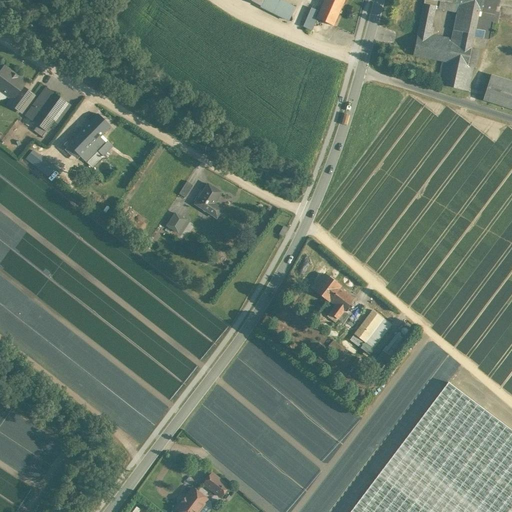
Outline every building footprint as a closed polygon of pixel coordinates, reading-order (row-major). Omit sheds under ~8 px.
[(262,0),(260,6),(288,20),(295,8),(279,0),(262,0)] [(323,0),(319,11),(316,18),(333,26),(344,0),(323,0)] [(433,0),(439,1),(438,8),(444,9),(443,12),(450,13),(451,10),(452,3),(443,1),(443,0),(433,0)] [(497,0),(443,0),(443,1),(452,3),(479,8),(479,11),(494,14),(497,0)] [(473,39),(479,11),(479,8),(452,3),(451,10),(456,12),(452,31),(460,32),(460,35),(461,37),(473,39)] [(422,4),(416,31),(431,34),(432,28),(430,27),(434,6),(422,4)] [(311,8),(303,27),(311,31),(316,18),(319,11),(311,8)] [(471,47),(460,45),(452,39),(451,38),(431,34),(416,31),(411,55),(442,61),(467,66),(473,68),(475,68),(479,50),(471,48),(471,47)] [(461,37),(460,35),(460,32),(452,31),(451,38),(452,39),(460,45),(471,47),(473,39),(461,37)] [(467,66),(442,61),(437,85),(462,90),(467,66)] [(467,66),(462,90),(468,91),(473,68),(467,66)] [(25,82),(4,67),(0,72),(0,89),(12,99),(13,99),(22,87),(25,82)] [(511,81),(491,75),(483,100),(511,109),(511,81)] [(22,87),(13,99),(12,99),(9,103),(21,112),(33,95),(22,87)] [(46,88),(25,116),(38,125),(46,131),(53,121),(57,123),(70,105),(46,88)] [(98,114),(85,126),(98,139),(100,137),(111,126),(98,114)] [(46,131),(38,125),(34,130),(42,137),(46,131)] [(85,126),(68,144),(86,162),(105,142),(100,137),(98,139),(85,126)] [(55,168),(32,150),(26,158),(48,176),(55,168)] [(187,181),(179,194),(185,198),(193,185),(187,181)] [(208,184),(195,204),(216,218),(222,209),(214,204),(221,192),(208,184)] [(165,225),(178,233),(187,219),(174,211),(165,225)] [(340,286),(325,274),(313,290),(328,301),(329,300),(335,305),(329,313),(338,319),(353,299),(338,288),(340,286)] [(383,319),(372,310),(365,320),(375,330),(383,319)] [(365,320),(354,334),(365,342),(375,330),(365,320)] [(228,486),(212,474),(212,473),(211,473),(211,474),(204,483),(203,484),(204,484),(220,496),(221,496),(220,496),(228,486),(228,485),(228,486)] [(192,489),(185,497),(184,497),(180,502),(181,502),(177,508),(176,509),(177,509),(180,511),(207,511),(211,507),(210,502),(206,499),(193,489),(193,488),(192,488),(191,488),(192,489)]
